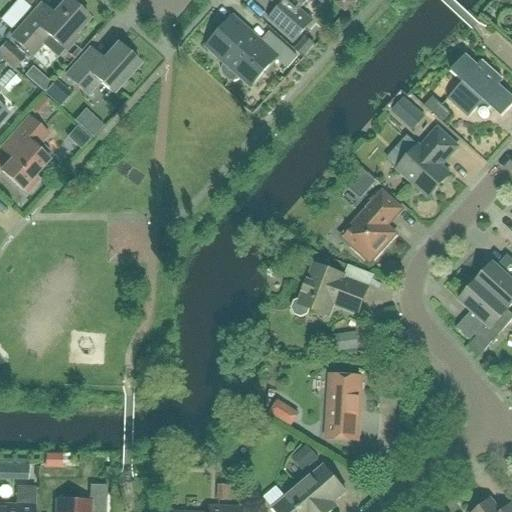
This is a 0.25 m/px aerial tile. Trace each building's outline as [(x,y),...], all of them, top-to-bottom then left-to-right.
[(39,6),(11,38),(32,57),(41,47),(56,60),(63,52),(65,53),(76,40),(73,37),(89,20),(66,0),(51,17),(39,6)] [(294,42),(312,23),(299,11),(308,0),(274,0),(280,5),(279,7),(280,8),(269,20),(294,42)] [(267,49),(233,19),(210,44),(224,57),(221,60),(225,64),(222,67),(221,71),(223,76),(229,81),(234,82),(238,81),(239,80),(250,90),(265,72),(276,60),(287,70),(297,59),(276,39),(267,49)] [(304,58),(314,46),(305,38),(294,50),(304,58)] [(24,60),(5,43),(0,48),(0,56),(3,60),(15,70),(24,60)] [(139,66),(116,45),(102,62),(89,50),(65,77),(87,97),(99,83),(112,96),(139,66)] [(478,67),(465,56),(451,72),(463,83),(448,100),(468,119),(477,109),(480,112),(479,113),(479,114),(479,115),(479,116),(479,117),(480,117),(480,118),(481,119),(482,119),(482,120),(484,120),(486,120),(487,119),(488,118),(488,117),(489,117),(489,115),(489,114),(489,113),(488,112),(491,109),(501,119),(511,106),(511,98),(498,86),(503,81),(482,62),(478,67)] [(401,101),(388,119),(410,136),(424,117),(401,101)] [(27,194),(37,183),(33,178),(48,162),(35,150),(47,136),(28,119),(0,150),(11,160),(0,172),(21,191),(22,190),(27,194)] [(441,167),(458,148),(437,129),(420,148),(418,147),(397,170),(428,199),(450,175),(441,167)] [(76,144),(80,148),(90,137),(85,133),(78,141),(76,144)] [(363,194),(374,182),(361,170),(362,170),(354,163),(351,167),(357,173),(349,182),(363,194)] [(391,222),(402,210),(381,192),(365,209),(367,210),(342,238),(370,264),(396,235),(386,226),(391,222)] [(475,283),(507,311),(511,305),(511,279),(511,281),(492,264),(477,282),(476,282),(475,283)] [(367,289),(343,279),(344,277),(314,266),(308,282),(307,282),(303,293),(304,293),(301,299),(293,302),(291,309),(294,316),(301,319),(308,316),(310,310),(329,317),(334,304),(341,307),(340,309),(357,315),(367,289)] [(511,315),(507,311),(475,283),(475,284),(459,301),(471,312),(457,328),(470,340),(473,336),(476,339),(468,348),(478,359),(511,320),(511,315)] [(332,354),(359,350),(357,334),(330,337),(332,354)] [(361,397),(362,378),(330,376),(326,440),(358,442),(359,417),(357,417),(359,397),(361,397)] [(86,489),(86,479),(102,480),(102,459),(45,458),(44,476),(74,476),(74,488),(86,489)] [(11,481),(26,481),(27,464),(11,463),(11,481)] [(331,511),(337,508),(334,504),(346,493),(324,467),(273,509),(274,511),(331,511)] [(105,511),(106,487),(89,487),(89,503),(56,502),(55,511),(105,511)] [(0,511),(33,511),(34,489),(17,489),(16,507),(0,506),(0,511)] [(502,511),(499,511),(490,500),(475,511),(511,511),(511,506),(510,505),(502,511)]
